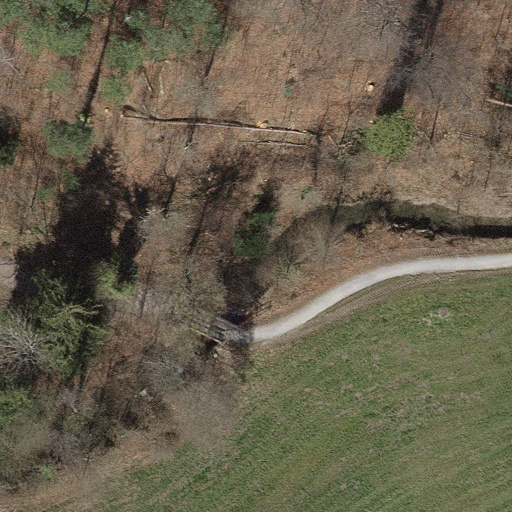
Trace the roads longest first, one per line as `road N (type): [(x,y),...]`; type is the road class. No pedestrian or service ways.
road 1 (track): [(511,260),(354,280),(258,338)]
road 2 (track): [(118,310),(0,272)]
